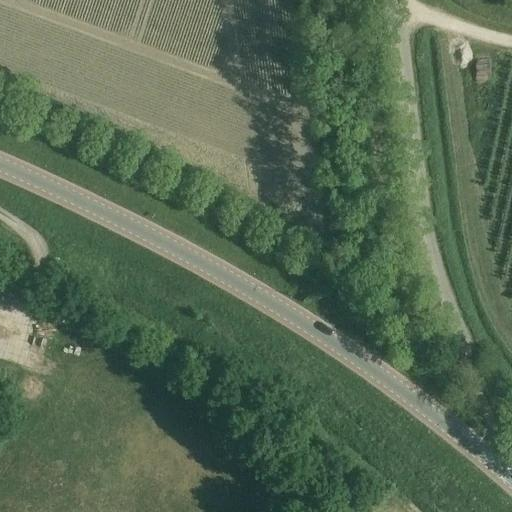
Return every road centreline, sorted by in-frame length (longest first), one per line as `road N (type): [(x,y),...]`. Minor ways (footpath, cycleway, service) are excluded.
road 1 (tertiary): [(511,481),(323,337),(182,254),(0,166)]
road 2 (unclassified): [(473,345),(450,304),(426,220),(396,0)]
